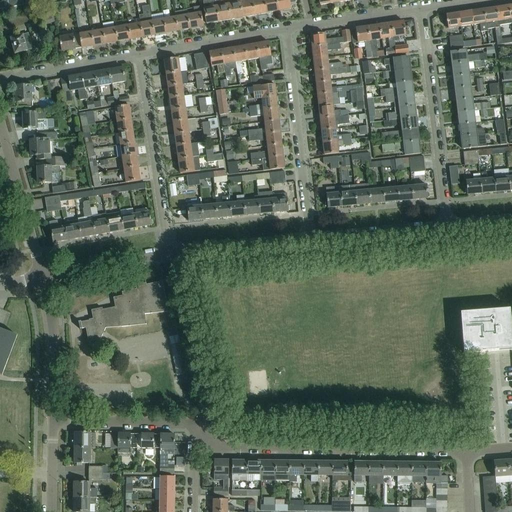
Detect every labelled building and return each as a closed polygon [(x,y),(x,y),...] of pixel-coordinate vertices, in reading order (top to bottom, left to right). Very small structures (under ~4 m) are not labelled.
[(219,22),(231,20),(226,0),(215,0),(216,6),(219,22)] [(243,18),(240,2),(233,3),(232,0),(226,0),(231,20),(243,18)] [(243,18),(255,16),(252,0),(240,2),(243,18)] [(255,16),(266,13),(263,0),(252,0),(255,16)] [(263,0),(266,13),(278,11),(276,0),(263,0)] [(276,0),(278,11),(290,9),(289,3),(295,2),(294,0),(276,0)] [(208,1),(202,2),(205,14),(206,24),(219,22),(216,6),(215,1),(208,2),(208,1)] [(499,25),(511,24),(509,6),(497,8),(499,25)] [(187,15),(190,29),(203,27),(200,7),(193,8),(194,14),(187,15)] [(499,26),(499,25),(497,8),(484,9),(487,29),(495,28),(497,45),(502,44),(501,37),(499,26)] [(486,29),(487,29),(484,9),(472,11),(474,25),(480,24),(481,32),(487,31),(486,29)] [(178,11),(174,12),(175,17),(177,31),(190,29),(187,15),(186,10),(178,11)] [(43,26),(55,22),(51,11),(39,14),(43,26)] [(461,27),(474,25),(472,11),(460,13),(461,27)] [(448,29),(461,27),(460,13),(446,15),(447,21),(446,21),(446,23),(447,23),(448,29)] [(142,38),(140,23),(133,24),(132,17),(127,18),(128,25),(127,25),(130,40),(142,38)] [(164,34),(177,31),(175,17),(162,19),(164,34)] [(151,36),(164,34),(162,19),(149,22),(151,36)] [(394,42),(399,41),(398,37),(405,36),(403,21),(391,23),(393,36),(394,42)] [(142,38),(151,36),(149,22),(140,23),(142,38)] [(394,42),(393,36),(391,23),(380,25),(382,39),(388,38),(390,49),(386,50),(387,56),(396,55),(395,47),(394,42)] [(117,42),(130,40),(127,25),(115,28),(117,42)] [(376,40),(382,39),(380,25),(367,27),(370,42),(371,51),(376,51),(377,50),(377,49),(376,40)] [(367,27),(355,29),(356,32),(357,43),(364,42),(367,58),(372,57),(371,51),(370,42),(367,27)] [(107,44),(117,42),(115,28),(104,30),(107,44)] [(94,46),(107,44),(104,30),(91,32),(94,46)] [(312,47),(340,44),(351,43),(349,30),(341,31),(342,38),(325,40),(325,34),(310,35),(312,47)] [(81,48),(94,46),(91,32),(79,34),(81,48)] [(27,34),(20,36),(10,38),(14,54),(31,50),(29,40),(27,34)] [(61,52),(81,48),(79,34),(59,38),(61,52)] [(463,41),(450,43),(451,49),(460,48),(464,48),(463,42),(463,41)] [(256,44),(260,64),(261,71),(261,70),(262,71),(266,70),(264,57),(271,56),(268,42),(256,44)] [(260,64),(256,44),(244,46),(247,60),(259,58),(260,64)] [(313,60),(327,58),(327,51),(340,49),(340,44),(312,47),(313,60)] [(241,61),(247,60),(244,46),(232,48),(236,69),(237,75),(243,74),(241,61)] [(396,55),(408,53),(407,46),(395,47),(396,55)] [(230,70),(236,69),(232,48),(220,50),(224,73),(225,77),(231,76),(230,70)] [(360,49),(353,50),(355,60),(362,59),(360,49)] [(218,74),(224,73),(220,50),(209,53),(211,67),(216,66),(218,74)] [(474,63),(483,62),(483,61),(480,61),(479,55),(473,55),(473,56),(466,57),(465,51),(450,52),(452,65),(467,63),(474,62),(474,63)] [(208,68),(206,53),(193,55),(196,70),(208,68)] [(394,71),(410,69),(408,57),(383,60),(384,66),(389,65),(390,72),(394,71)] [(166,74),(180,72),(178,58),(164,60),(166,74)] [(314,71),(329,70),(327,58),(313,60),(314,71)] [(453,77),(468,76),(467,63),(452,65),(453,77)] [(316,84),(330,82),(329,76),(356,73),(356,67),(343,68),(335,69),(329,70),(314,71),(316,84)] [(109,70),(111,84),(125,82),(123,68),(109,70)] [(396,83),(411,81),(410,69),(394,71),(396,83)] [(98,87),(111,84),(109,70),(95,73),(98,87)] [(167,86),(182,84),(180,72),(166,74),(167,86)] [(84,89),(98,87),(95,73),(81,75),(85,100),(86,100),(84,89)] [(373,74),(364,75),(365,83),(374,82),(373,74)] [(79,101),(85,100),(81,75),(60,79),(62,92),(63,93),(77,90),(79,101)] [(273,75),(263,76),(262,76),(263,83),(274,81),(273,75)] [(258,76),(250,76),(251,84),(259,83),(258,76)] [(455,90),(470,88),(468,76),(453,77),(455,90)] [(56,93),(62,92),(60,79),(53,80),(56,93)] [(477,87),(486,86),(486,85),(482,85),(482,79),(476,80),(477,87)] [(49,94),(56,93),(53,80),(47,81),(49,91),(49,94)] [(203,81),(196,82),(197,89),(204,88),(203,81)] [(379,90),(380,97),(385,97),(413,93),(411,81),(396,83),(388,84),(389,89),(379,90)] [(317,95),(345,92),(349,91),(349,86),(331,88),(330,82),(316,84),(317,95)] [(169,98),(184,96),(182,84),(167,86),(169,98)] [(499,84),(489,85),(490,97),(500,95),(499,85),(499,84)] [(248,100),(276,97),(275,85),(252,87),(253,94),(247,95),(248,100)] [(22,114),(36,113),(36,106),(32,106),(31,96),(31,86),(15,87),(16,102),(17,102),(17,108),(22,108),(22,114)] [(456,101),(471,100),(470,88),(455,90),(456,101)] [(224,90),(216,91),(218,103),(226,102),(224,90)] [(113,97),(115,106),(115,105),(129,103),(128,97),(119,98),(118,91),(113,92),(113,97)] [(345,92),(317,95),(318,107),(333,106),(340,105),(339,98),(346,98),(345,92)] [(394,108),(414,106),(413,93),(385,97),(386,104),(394,103),(394,108)] [(171,111),(185,109),(184,96),(169,98),(171,111)] [(108,107),(115,106),(113,97),(106,98),(107,101),(100,102),(100,101),(101,107),(108,106),(108,107)] [(249,112),(277,109),(276,97),(248,100),(248,101),(261,99),(262,105),(248,107),(249,112)] [(480,111),(486,110),(485,109),(490,109),(489,102),(472,104),(471,100),(456,101),(458,113),(473,112),(473,111),(480,110),(480,111)] [(101,107),(100,101),(93,102),(93,101),(86,102),(87,110),(94,109),(94,108),(101,107)] [(226,102),(218,103),(218,104),(219,115),(228,114),(226,103),(226,102)] [(116,121),(131,119),(129,105),(114,108),(116,121)] [(320,119),(350,116),(351,116),(350,112),(349,112),(348,110),(340,111),(340,110),(333,111),(333,106),(318,107),(320,119)] [(400,119),(416,118),(414,106),(394,108),(395,113),(387,114),(388,121),(394,120),(400,119)] [(173,123),(187,121),(185,109),(171,111),(173,123)] [(264,122),(279,121),(277,109),(249,112),(250,119),(263,117),(264,122)] [(81,126),(88,125),(87,119),(90,118),(90,120),(94,119),(93,111),(79,114),(81,126)] [(459,125),(474,124),(473,112),(458,113),(459,125)] [(45,113),(36,113),(22,114),(23,129),(28,129),(28,130),(30,129),(46,128),(45,113)] [(321,131),(335,130),(335,123),(349,121),(349,119),(351,119),(350,116),(320,119),(321,131)] [(371,135),(417,130),(416,118),(400,119),(402,131),(371,135)] [(118,133),(132,131),(131,119),(116,121),(118,133)] [(208,122),(209,129),(218,128),(216,119),(208,120),(208,122)] [(498,133),(504,132),(503,120),(495,121),(497,133),(498,133)] [(174,136),(189,134),(187,121),(173,123),(174,136)] [(248,137),(280,133),(279,121),(264,122),(265,129),(247,131),(248,136),(248,137)] [(461,138),(484,135),(483,129),(475,130),(474,124),(459,125),(461,138)] [(84,138),(90,137),(88,125),(81,126),(84,138)] [(366,126),(359,127),(360,136),(367,135),(366,126)] [(322,143),(351,140),(350,135),(336,136),(335,130),(321,131),(322,143)] [(382,147),(419,142),(417,130),(371,135),(372,141),(403,137),(403,143),(381,146),(382,147)] [(120,145),(134,143),(132,131),(118,133),(120,145)] [(267,146),(281,145),(280,133),(248,137),(249,142),(260,141),(266,141),(267,146)] [(176,148),(197,145),(197,143),(191,144),(189,134),(174,136),(176,148)] [(484,135),(461,138),(462,149),(485,146),(484,135)] [(86,150),(93,149),(90,137),(84,138),(86,150)] [(47,167),(59,167),(63,167),(63,158),(50,159),(49,140),(37,140),(29,141),(30,156),(35,156),(35,160),(46,159),(47,167)] [(351,140),(322,143),(324,155),(338,153),(337,146),(351,145),(351,140)] [(419,142),(382,147),(382,153),(398,151),(398,150),(404,149),(405,156),(420,154),(419,142)] [(121,158),(136,156),(134,143),(120,145),(121,158)] [(178,161),(198,158),(198,157),(199,156),(197,145),(176,148),(178,161)] [(251,161),(283,157),(281,145),(267,146),(267,152),(250,154),(251,161)] [(206,157),(221,155),(221,154),(213,155),(212,148),(205,149),(206,157)] [(93,149),(86,150),(88,158),(94,156),(93,149)] [(232,151),(225,152),(227,160),(234,159),(232,151)] [(478,158),(478,157),(478,151),(473,151),(463,152),(463,159),(478,158)] [(363,164),(367,163),(366,153),(351,155),(351,161),(363,160),(363,164)] [(381,167),(381,161),(370,162),(369,153),(366,153),(367,163),(367,169),(381,167)] [(221,155),(206,157),(207,163),(222,160),(221,155)] [(123,169),(138,167),(136,156),(121,158),(123,169)] [(409,158),(410,164),(411,173),(425,171),(423,156),(409,158)] [(283,157),(251,161),(251,166),(262,165),(263,171),(284,169),(283,157)] [(338,168),(337,157),(322,158),(323,164),(330,163),(330,169),(338,168)] [(349,157),(341,158),(342,167),(350,166),(349,157)] [(198,158),(178,161),(180,174),(200,171),(198,158)] [(403,165),(410,164),(409,158),(395,160),(396,170),(396,172),(404,172),(403,165)] [(478,158),(463,159),(464,166),(479,165),(478,158)] [(391,170),(396,170),(395,160),(381,161),(381,167),(390,166),(391,170)] [(91,174),(98,173),(95,161),(89,163),(91,174)] [(238,173),(236,162),(227,163),(229,175),(238,173)] [(457,166),(449,167),(451,185),(459,184),(457,166)] [(47,167),(37,167),(37,183),(42,183),(42,184),(45,183),(44,183),(51,183),(51,174),(59,174),(59,167),(47,167)] [(138,167),(123,169),(125,183),(140,181),(138,167)] [(270,179),(271,185),(286,183),(284,172),(270,173),(270,179)] [(98,173),(91,174),(94,188),(101,186),(98,173)] [(480,180),(479,174),(473,175),(473,181),(465,181),(467,195),(481,194),(480,180)] [(199,185),(199,180),(198,175),(186,176),(187,187),(199,185)] [(495,192),(510,191),(508,177),(494,179),(495,192)] [(481,194),(495,192),(494,179),(480,180),(481,194)] [(129,185),(130,191),(146,189),(145,183),(129,185)] [(368,184),(354,185),(355,192),(356,205),(370,204),(369,191),(368,184)] [(51,187),(53,194),(65,192),(64,185),(51,187)] [(356,205),(355,192),(354,185),(340,187),(342,207),(356,205)] [(412,187),(413,200),(427,199),(426,185),(412,187)] [(327,202),(325,202),(326,206),(327,206),(327,208),(342,207),(340,187),(326,188),(326,195),(327,202)] [(399,201),(413,200),(412,187),(397,188),(399,201)] [(384,203),(399,201),(397,188),(383,189),(384,203)] [(370,204),(384,203),(383,189),(369,191),(370,204)] [(88,198),(102,195),(101,190),(87,192),(88,198)] [(259,214),(274,213),(272,195),(272,192),(257,193),(258,197),(259,214)] [(287,193),(272,195),(274,213),(288,212),(288,211),(290,210),(289,206),(288,206),(287,198),(287,193)] [(60,202),(74,200),(73,194),(59,196),(60,202)] [(60,205),(60,202),(59,196),(44,198),(46,207),(60,205)] [(217,218),(231,217),(229,196),(221,197),(222,204),(215,205),(217,218)] [(231,217),(245,216),(243,196),(236,197),(237,203),(230,203),(229,196),(231,217)] [(259,214),(258,197),(254,197),(254,201),(244,202),(243,196),(245,216),(259,214)] [(81,238),(95,236),(88,201),(84,202),(82,204),(83,208),(82,210),(84,218),(77,219),(77,220),(81,238)] [(109,233),(106,215),(105,214),(91,216),(89,201),(88,201),(95,236),(109,233)] [(202,220),(217,218),(215,205),(201,206),(202,220)] [(188,221),(202,220),(201,206),(187,208),(188,221)] [(139,214),(135,215),(137,228),(151,225),(151,224),(153,224),(152,220),(150,220),(149,212),(139,214)] [(123,230),(121,217),(120,213),(106,215),(109,233),(123,230)] [(123,230),(137,228),(135,215),(121,217),(123,230)] [(66,241),(81,238),(77,220),(63,223),(64,227),(66,241)] [(57,221),(49,222),(50,230),(52,238),(50,238),(51,242),(52,242),(52,243),(66,241),(64,227),(58,228),(57,221)] [(168,312),(166,302),(162,282),(146,285),(146,283),(135,286),(137,286),(139,295),(124,298),(123,296),(113,298),(114,299),(116,298),(117,307),(102,310),(102,309),(91,311),(92,311),(94,311),(95,320),(89,322),(89,321),(80,323),(80,322),(78,322),(80,329),(86,328),(91,351),(94,350),(100,339),(105,328),(146,324),(144,314),(168,312)] [(509,310),(460,313),(460,315),(461,315),(463,315),(464,328),(462,328),(462,329),(464,328),(466,352),(464,352),(463,352),(463,354),(498,351),(498,347),(511,346),(511,350),(511,349),(511,333),(511,331),(508,332),(508,325),(511,325),(511,324),(507,324),(506,319),(510,318),(510,315),(509,310)] [(0,376),(2,377),(17,336),(0,329),(0,376)] [(184,343),(178,344),(183,371),(189,370),(184,343)] [(75,433),(74,449),(94,449),(95,434),(75,433)] [(137,448),(137,434),(117,434),(117,449),(117,453),(130,454),(130,448),(137,448)] [(160,449),(160,435),(137,434),(137,448),(160,449)] [(160,435),(160,449),(160,465),(159,473),(174,473),(174,465),(166,465),(166,455),(174,455),(174,435),(160,435)] [(89,463),(90,449),(74,449),(74,463),(89,463)] [(495,477),(509,476),(507,460),(494,461),(495,477)] [(214,461),(213,479),(223,480),(223,488),(213,488),(213,496),(223,496),(228,496),(228,488),(228,475),(228,471),(228,461),(214,461)] [(246,481),(247,461),(232,461),(232,481),(246,481)] [(261,475),(261,461),(247,461),(246,481),(247,481),(247,475),(261,475)] [(275,461),(261,461),(261,475),(261,479),(261,481),(275,481),(275,475),(275,461)] [(289,462),(275,461),(275,475),(275,481),(289,481),(289,475),(289,462)] [(303,475),(303,462),(289,462),(289,475),(289,481),(289,482),(296,482),(296,475),(303,475)] [(317,476),(318,462),(303,462),(303,475),(310,475),(310,482),(317,482),(317,476)] [(332,476),(332,462),(318,462),(317,476),(332,476)] [(332,462),(332,476),(347,476),(347,472),(347,463),(347,462),(332,462)] [(369,476),(369,462),(354,462),(354,483),(361,483),(361,476),(369,476)] [(383,476),(383,463),(369,462),(369,476),(383,476)] [(397,483),(397,463),(383,463),(383,476),(397,476),(397,482),(397,483)] [(412,482),(412,463),(397,463),(397,483),(399,485),(409,485),(411,482),(412,482)] [(426,483),(426,463),(412,463),(412,482),(426,483)] [(440,478),(440,477),(441,463),(426,463),(426,483),(426,486),(436,486),(436,483),(437,483),(447,483),(447,478),(440,478)] [(153,478),(153,489),(160,489),(174,490),(174,477),(164,477),(160,477),(160,478),(153,478)] [(96,498),(96,489),(89,489),(89,483),(74,483),(74,498),(96,498)] [(174,502),(174,490),(160,489),(160,501),(174,502)] [(96,504),(96,498),(74,498),(73,511),(88,511),(89,504),(96,504)] [(213,511),(223,511),(233,511),(234,506),(228,506),(228,500),(213,500),(213,511)] [(173,511),(174,502),(160,501),(159,511),(173,511)]
